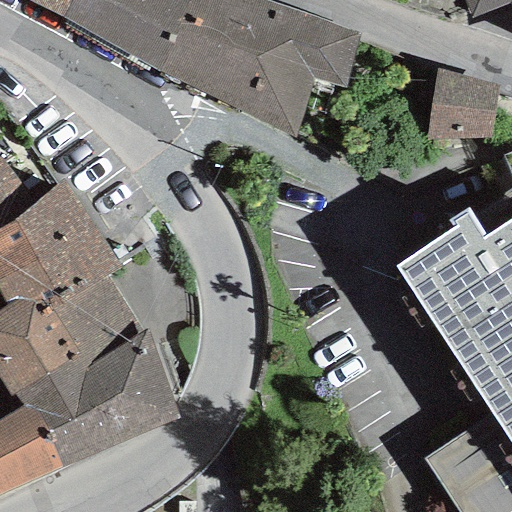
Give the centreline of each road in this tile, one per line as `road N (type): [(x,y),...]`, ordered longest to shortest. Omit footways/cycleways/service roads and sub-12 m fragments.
road 1 (tertiary): [(48,511),(193,437),(219,396),(237,303),(207,216),(124,109),(0,28)]
road 2 (tertiary): [(322,0),(511,64)]
